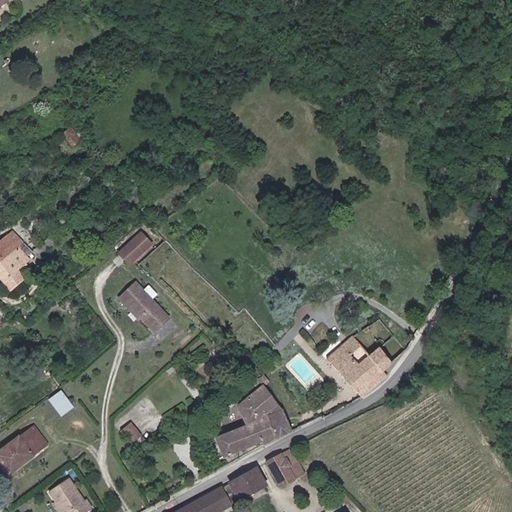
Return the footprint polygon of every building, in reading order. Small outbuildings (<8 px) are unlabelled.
[(63,132),(73,145),(82,138),(73,125),(63,132)] [(0,259),(18,245),(21,242),(12,230),(0,239),(0,259)] [(141,232),(119,253),(130,263),(151,243),(141,232)] [(0,280),(9,291),(24,279),(17,271),(30,260),(18,245),(0,259),(0,280)] [(135,283),(118,299),(125,306),(127,304),(153,332),(168,318),(135,283)] [(380,369),(389,361),(376,346),(366,353),(352,335),(325,356),(359,394),(386,376),(380,369)] [(262,442),(292,430),(281,409),(277,401),(262,382),(236,403),(244,423),(215,436),(224,456),(262,442)] [(62,415),(75,405),(62,388),(49,398),(62,415)] [(141,434),(133,423),(122,431),(130,442),(141,434)] [(45,443),(33,426),(0,448),(0,459),(8,471),(31,456),(30,453),(45,443)] [(279,485),(303,471),(290,449),(266,463),(279,485)] [(256,464),(229,479),(240,496),(266,481),(256,464)] [(68,506),(72,511),(87,511),(92,508),(87,502),(86,503),(65,476),(48,489),(53,495),(52,496),(62,511),(68,506)] [(170,511),(211,511),(231,501),(221,484),(170,511)]
